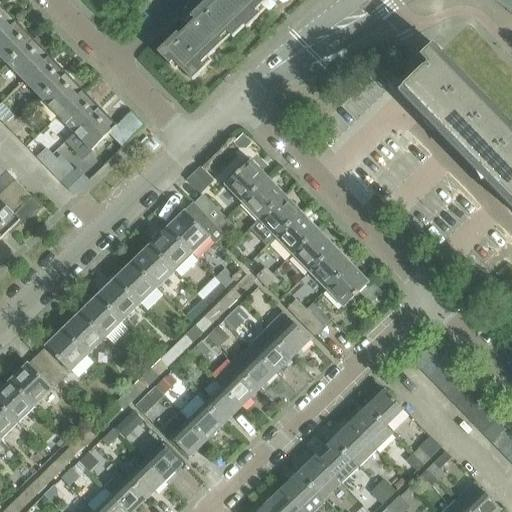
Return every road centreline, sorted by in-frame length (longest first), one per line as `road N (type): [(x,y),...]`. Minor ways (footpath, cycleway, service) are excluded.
road 1 (residential): [(203,511),(430,295)]
road 2 (residential): [(511,229),(395,107),(323,179)]
road 3 (residential): [(0,328),(190,140)]
road 4 (residential): [(237,93),(359,30),(399,0)]
road 5 (residential): [(430,295),(323,179)]
road 6 (residential): [(355,0),(237,93)]
road 7 (residential): [(323,179),(237,93)]
